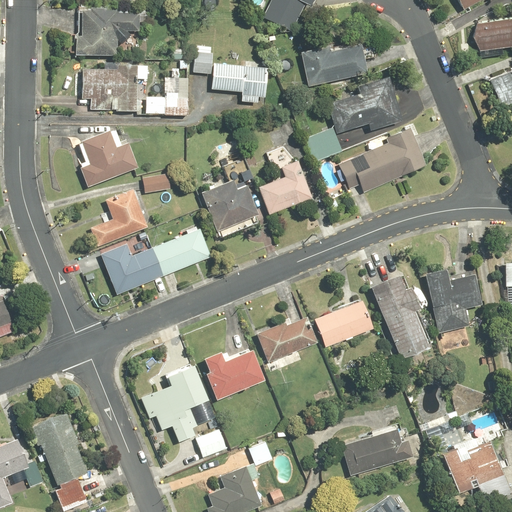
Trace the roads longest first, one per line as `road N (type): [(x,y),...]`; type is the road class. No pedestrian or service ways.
road 1 (residential): [(81,347),(394,224),(483,207)]
road 2 (residential): [(22,0),(21,174),(33,230),(81,347)]
road 3 (residential): [(401,0),(467,145),(483,207)]
road 4 (residential): [(81,347),(152,511)]
road 5 (unknown): [(483,207),(511,362)]
